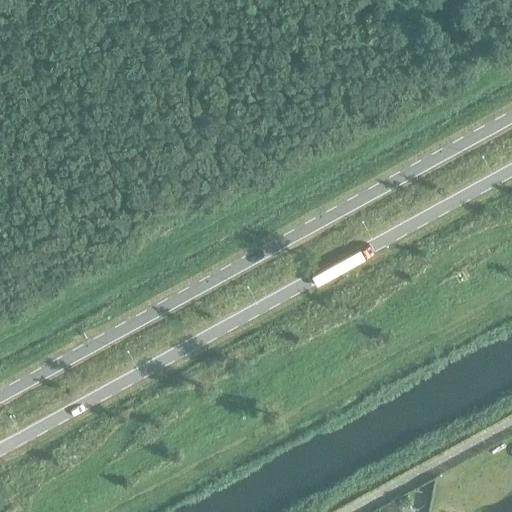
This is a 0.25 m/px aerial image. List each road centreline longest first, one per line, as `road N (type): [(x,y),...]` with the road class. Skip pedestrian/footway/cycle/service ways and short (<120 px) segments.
road 1 (secondary): [(0,450),(511,169)]
road 2 (secondary): [(511,113),(0,393)]
